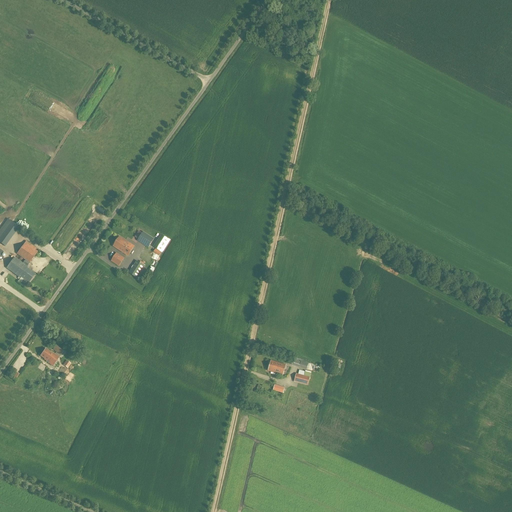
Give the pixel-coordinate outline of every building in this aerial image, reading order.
[(8,219),(0,229),(0,242),(5,246),(19,227),(8,219)] [(154,239),(143,232),(137,241),(148,248),(149,247),(150,248),(155,240),(154,239)] [(134,246),(119,237),(113,247),(128,256),(134,246)] [(16,254),(25,260),(22,263),(23,263),(14,257),(6,268),(20,278),(21,277),(24,279),(23,281),(25,282),(26,281),(29,283),(35,274),(28,268),(29,267),(27,267),(38,251),(36,250),(37,248),(26,241),(16,254)] [(111,261),(119,267),(124,258),(116,253),(111,261)] [(145,268),(145,266),(137,261),(129,273),(138,279),(140,276),(144,278),(149,270),(145,268)] [(57,343),(53,350),(61,355),(65,349),(57,343)] [(46,362),(52,366),(59,357),(52,352),(52,353),(46,349),(40,356),(47,361),(46,362)] [(299,367),(306,369),(309,363),(301,361),(301,362),(294,359),(292,365),(299,367)] [(268,371),(276,373),(279,363),(271,361),(268,371)] [(279,363),(276,373),(283,376),(286,365),(279,363)] [(299,370),(298,374),(296,374),(294,381),(308,385),(310,377),(304,376),(305,371),(299,370)] [(283,393),(284,391),(284,389),(285,388),(275,385),(273,390),(283,393)]
